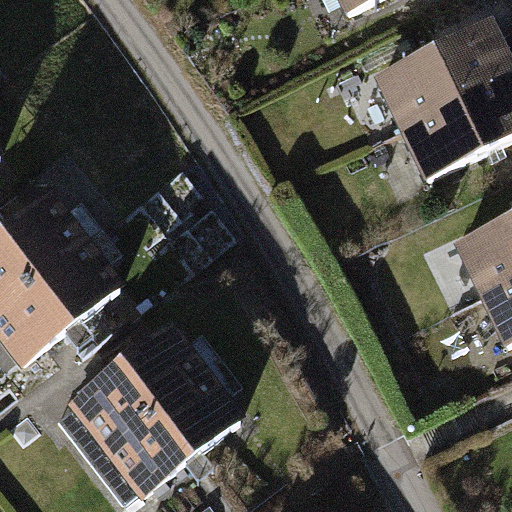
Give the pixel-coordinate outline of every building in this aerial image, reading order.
[(332,0),(342,20),(382,0),(332,0)] [(511,69),(490,25),(371,82),(422,187),(511,143),(511,69)] [(0,146),(0,166),(9,159),(0,146)] [(55,195),(0,237),(0,340),(25,373),(130,291),(55,195)] [(511,220),(453,249),(503,354),(511,350),(511,220)] [(176,327),(70,409),(144,505),(250,422),(176,327)]
